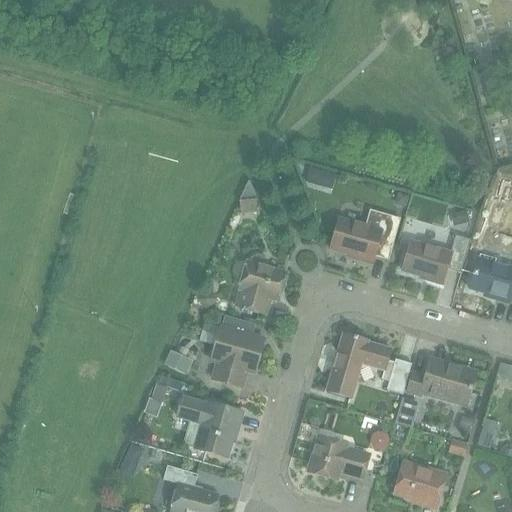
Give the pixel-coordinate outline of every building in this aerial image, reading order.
[(303,193),(325,202),(330,189),(308,181),(303,193)] [(240,202),(257,201),(258,201),(251,182),(249,182),(240,202)] [(354,261),(372,266),(375,257),(388,261),(400,221),(371,212),(366,228),(339,220),(330,251),(355,258),(354,261)] [(461,275),(470,241),(456,237),(451,254),(411,243),(402,272),(429,280),(429,282),(443,286),(447,271),(461,275)] [(511,294),(511,269),(496,265),(497,260),(480,255),(470,290),(497,298),(496,301),(509,305),(511,294)] [(287,274),(283,273),(268,269),(268,264),(265,260),(261,257),(257,257),(252,260),(250,264),(247,263),(239,292),(240,292),(236,308),(266,317),(271,301),(279,303),(287,274)] [(212,381),(242,389),(247,373),(254,375),(264,341),(221,328),(212,363),(217,364),(212,381)] [(386,392),(403,396),(412,366),(395,361),(394,364),(388,362),(391,351),(367,344),(368,342),(344,335),(327,393),(351,400),(359,372),(370,368),(384,372),(381,381),(389,383),(386,392)] [(446,368),(447,365),(430,360),(425,378),(413,374),(406,397),(420,402),(421,398),(466,411),(476,376),(474,376),(472,372),(464,370),(460,372),(446,368)] [(157,387),(152,401),(162,405),(167,390),(157,387)] [(227,459),(234,435),(236,429),(238,430),(243,414),(212,405),(211,407),(183,399),(177,418),(202,425),(195,450),(227,459)] [(339,473),(351,477),(363,480),(370,457),(346,450),(347,446),(319,437),(308,474),(336,482),(339,473)] [(465,459),(469,446),(452,441),(449,454),(465,459)] [(421,507),(422,507),(436,511),(447,476),(403,463),(394,497),(421,505),(421,507)] [(214,511),(219,497),(194,490),(198,476),(167,467),(163,481),(178,485),(170,511),(214,511)] [(479,491),(490,486),(484,473),(473,478),(479,491)]
